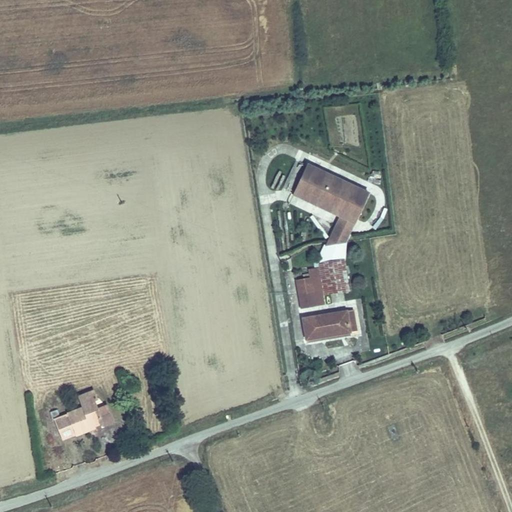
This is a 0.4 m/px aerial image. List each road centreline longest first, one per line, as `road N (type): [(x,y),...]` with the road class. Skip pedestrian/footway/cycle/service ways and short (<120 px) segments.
road 1 (residential): [(0,508),(511,319)]
road 2 (track): [(444,345),(511,510)]
